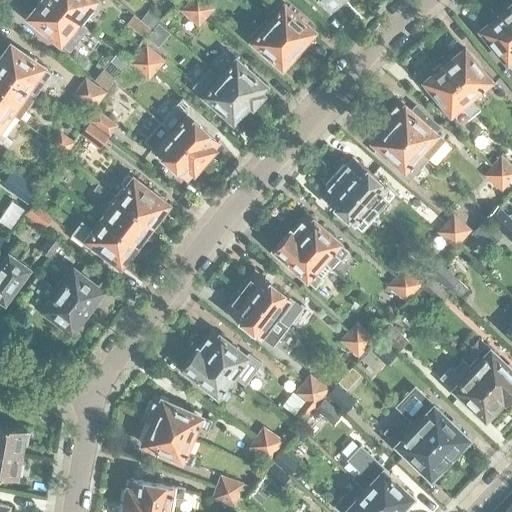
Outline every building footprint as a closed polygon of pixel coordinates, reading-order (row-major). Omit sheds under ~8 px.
[(37,6),(30,14),(30,18),(70,50),(87,28),(78,21),(53,0),(39,0),(38,2),(37,6)] [(53,0),(78,21),(88,8),(94,13),(102,4),(98,0),(53,0)] [(199,26),(207,17),(188,0),(180,9),(199,26)] [(188,0),(207,17),(215,7),(207,0),(188,0)] [(321,0),(329,10),(340,0),(321,0)] [(506,2),(498,8),(511,25),(511,2),(511,3),(510,2),(506,2)] [(268,22),(301,50),(311,38),(309,36),(314,29),(284,3),(268,22)] [(511,25),(498,8),(489,16),(489,20),(489,21),(480,29),(511,68),(511,25)] [(148,9),(141,19),(152,27),(159,18),(148,9)] [(134,14),(121,31),(139,45),(152,28),(140,19),(134,14)] [(291,62),(301,50),(268,22),(252,40),(282,66),(288,60),(291,62)] [(137,53),(157,70),(165,60),(146,43),(137,53)] [(0,70),(27,89),(36,95),(53,72),(15,46),(8,46),(3,54),(0,54),(0,70)] [(451,53),(441,60),(472,98),(493,82),(464,46),(455,54),(454,53),(451,53)] [(149,79),(157,70),(137,53),(130,62),(149,79)] [(220,76),(249,102),(253,105),(263,93),(260,90),(265,83),(236,58),(220,76)] [(433,72),(424,79),(447,108),(444,110),(449,117),(452,114),(454,116),(463,123),(481,108),(472,98),(441,60),(433,68),(432,71),(433,72)] [(0,104),(11,112),(27,89),(0,70),(0,104)] [(114,79),(103,70),(95,79),(106,88),(114,79)] [(233,120),(249,102),(220,76),(204,94),(233,120)] [(103,93),(86,79),(74,93),(92,107),(103,93)] [(212,133),(217,127),(182,97),(161,121),(171,131),(205,160),(215,147),(214,146),(219,139),(212,133)] [(437,147),(444,139),(399,100),(383,118),(389,123),(428,157),(437,147)] [(0,140),(3,142),(20,118),(11,112),(0,104),(0,140)] [(89,121),(109,135),(118,124),(98,110),(89,121)] [(100,148),(109,135),(89,121),(80,133),(100,148)] [(418,169),(428,157),(389,123),(372,142),(381,149),(377,154),(408,181),(418,169)] [(67,153),(75,141),(60,130),(52,141),(67,153)] [(195,171),(205,160),(171,131),(155,149),(187,176),(193,170),(195,171)] [(511,164),(501,154),(491,165),(510,182),(511,183),(511,164)] [(344,161),(334,172),(369,203),(377,209),(393,191),(353,156),(351,158),(347,163),(344,161)] [(502,191),(510,182),(491,165),(483,174),(502,191)] [(28,203),(37,190),(12,171),(2,184),(28,203)] [(152,224),(168,204),(127,172),(121,181),(127,185),(118,197),(152,224)] [(328,185),(321,193),(351,220),(361,228),(377,210),(377,209),(369,203),(334,172),(325,183),(328,185)] [(93,189),(103,196),(108,190),(98,183),(93,189)] [(137,244),(152,224),(118,197),(102,217),(137,244)] [(44,228),(52,217),(33,202),(25,213),(44,228)] [(511,220),(497,206),(487,215),(511,239),(511,220)] [(445,221),(464,238),(472,229),(453,212),(445,221)] [(307,213),(290,231),(331,267),(347,249),(307,213)] [(121,265),(137,244),(102,217),(93,230),(81,221),(72,234),(94,251),(97,248),(121,265)] [(503,235),(485,217),(470,232),(487,248),(492,243),(493,244),(503,235)] [(456,248),(464,238),(445,221),(437,231),(456,248)] [(289,230),(273,248),(315,286),(322,278),(331,267),(290,231),(289,230)] [(59,243),(50,236),(40,249),(49,257),(59,243)] [(4,300),(30,265),(20,257),(27,249),(17,242),(0,265),(0,302),(1,302),(3,300),(4,300)] [(441,263),(431,273),(449,289),(458,280),(441,263)] [(414,292),(419,287),(423,282),(404,266),(396,275),(414,292)] [(59,288),(87,310),(102,289),(74,268),(59,288)] [(246,275),(237,286),(276,316),(288,325),(296,314),(298,315),(305,305),(301,302),(300,303),(299,302),(256,269),(249,278),(246,275)] [(87,310),(59,288),(57,290),(37,275),(30,285),(50,300),(43,309),(71,330),(87,310)] [(406,301),(414,292),(396,275),(387,285),(406,301)] [(439,304),(449,294),(429,275),(423,282),(419,287),(439,304)] [(232,301),(226,308),(273,344),(288,325),(276,316),(237,286),(229,298),(232,301)] [(409,341),(406,338),(412,332),(398,318),(391,324),(390,322),(379,333),(398,351),(409,341)] [(367,347),(375,338),(356,321),(348,331),(367,347)] [(213,329),(198,348),(234,376),(245,384),(262,362),(248,352),(246,354),(213,329)] [(358,357),(367,347),(348,331),(339,340),(358,357)] [(387,365),(397,354),(377,335),(375,338),(367,347),(387,365)] [(506,401),(511,394),(511,370),(478,338),(474,342),(470,339),(465,344),(477,355),(468,365),(506,401)] [(196,347),(182,367),(226,400),(232,392),(225,387),(234,376),(198,348),(196,347)] [(468,365),(462,360),(453,369),(450,367),(441,376),(485,418),(491,411),(493,414),(506,401),(468,365)] [(310,373),(302,382),(322,398),(329,388),(310,373)] [(302,382),(295,392),(307,402),(295,417),(302,423),(315,408),(322,398),(302,382)] [(355,401),(351,397),(337,384),(325,396),(344,413),(355,401)] [(415,386),(396,406),(413,421),(450,457),(451,455),(455,455),(461,449),(461,445),(468,437),(422,393),(415,386)] [(206,430),(211,420),(155,395),(145,417),(192,437),(197,425),(206,430)] [(333,425),(343,414),(326,399),(316,410),(333,425)] [(186,450),(192,437),(145,417),(152,421),(142,443),(191,465),(196,455),(186,450)] [(389,428),(385,432),(431,477),(438,469),(442,469),(449,461),(449,458),(450,457),(413,421),(403,432),(390,420),(386,425),(389,428)] [(0,423),(0,448),(22,453),(27,429),(0,423)] [(256,435),(277,449),(284,439),(263,425),(256,435)] [(270,460),(277,449),(256,435),(249,446),(270,460)] [(271,459),(289,475),(299,463),(282,447),(271,459)] [(0,448),(0,474),(18,478),(22,453),(0,448)] [(370,455),(362,464),(370,472),(373,474),(362,486),(390,511),(396,511),(406,503),(408,503),(413,499),(412,495),(413,494),(379,463),(370,455)] [(279,488),(289,475),(271,459),(261,471),(279,488)] [(216,486),(240,494),(244,483),(220,474),(216,486)] [(182,496),(183,486),(131,477),(129,486),(127,486),(124,502),(172,510),(175,495),(182,496)] [(236,506),(240,494),(216,486),(212,498),(236,506)] [(345,493),(334,505),(340,511),(390,511),(362,486),(351,498),(345,493)] [(0,511),(7,511),(9,505),(3,504),(0,502),(0,511)] [(171,511),(172,510),(124,502),(122,511),(171,511)]
